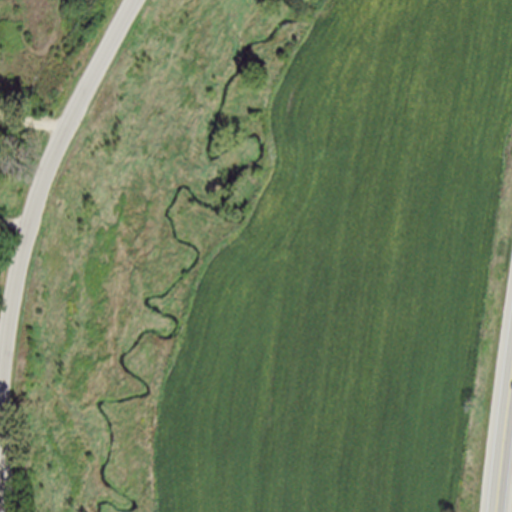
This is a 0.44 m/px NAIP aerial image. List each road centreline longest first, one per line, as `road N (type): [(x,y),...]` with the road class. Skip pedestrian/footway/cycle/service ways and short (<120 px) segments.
road 1 (residential): [(133,0),(61,135),(27,224),(0,400)]
road 2 (primary): [(495,511),(511,376)]
